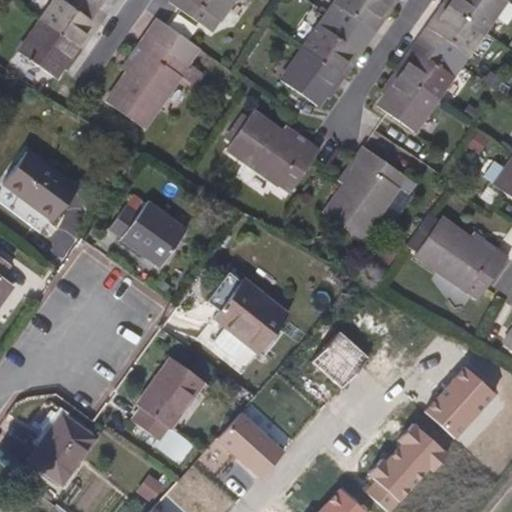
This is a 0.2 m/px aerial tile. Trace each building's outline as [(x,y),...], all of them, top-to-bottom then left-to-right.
[(73,38),(89,17),(92,20),(100,9),(87,0),(45,0),(37,12),(73,38)] [(87,0),(100,9),(106,0),(87,0)] [(224,0),(168,0),(176,5),(206,26),(218,10),(224,0)] [(375,11),(381,2),(379,0),(332,0),(335,1),(338,4),(342,6),(343,8),(340,14),(336,18),(362,37),(369,26),(366,23),(375,11)] [(479,29),(498,0),(437,0),(437,1),(440,3),(479,29)] [(479,29),(440,3),(425,24),(422,22),(414,33),(440,52),(446,43),(449,42),(463,51),(479,29)] [(72,48),(76,41),(73,38),(37,12),(28,26),(14,44),(26,53),(50,70),(54,65),(61,55),(64,51),(66,51),(68,52),(70,51),(72,48)] [(155,23),(159,17),(154,13),(152,12),(140,28),(147,33),(150,29),(155,23)] [(169,79),(181,61),(183,60),(196,43),(191,39),(178,30),(168,23),(159,17),(155,23),(150,29),(147,33),(140,28),(141,30),(133,41),(136,43),(136,45),(132,52),(123,64),(113,79),(101,95),(111,102),(123,111),(138,121),(140,120),(145,113),(155,100),(169,79)] [(354,48),(357,44),(362,37),(336,18),(329,29),(315,19),(299,41),(314,52),(335,67),(344,53),(348,48),(351,47),(354,48)] [(448,72),(434,62),(440,52),(414,33),(406,44),(410,47),(395,68),(432,94),(437,87),(448,72)] [(333,78),(338,70),(335,67),(314,52),(299,41),(290,54),(282,66),(276,74),(283,79),(295,88),(312,100),(319,89),(327,79),(330,81),(333,78)] [(409,127),(432,94),(395,68),(391,66),(383,77),(386,80),(372,101),(387,111),(409,127)] [(298,142),(287,133),(261,115),(247,105),(246,107),(234,124),(220,142),(225,146),(230,149),(244,159),(265,174),(284,187),(295,172),(314,146),(302,137),(298,142)] [(392,182),(399,172),(358,142),(351,152),(356,156),(326,197),(318,209),(338,223),(354,235),(359,229),(371,212),(380,198),(387,189),(392,182)] [(511,149),(500,166),(490,181),(504,190),(511,196),(511,149)] [(76,187),(70,183),(54,171),(35,157),(26,151),(22,155),(13,168),(3,182),(17,193),(34,205),(52,219),(54,218),(65,202),(76,187)] [(400,187),(407,177),(399,172),(392,182),(400,187)] [(396,207),(406,192),(400,187),(392,182),(387,189),(380,198),(371,212),(384,222),(396,207)] [(175,247),(186,232),(185,230),(175,223),(146,202),(145,204),(142,208),(139,212),(134,208),(126,203),(123,206),(108,227),(120,235),(134,245),(149,256),(162,265),(175,247)] [(486,248),(435,212),(408,249),(435,268),(472,293),(497,259),(501,252),(490,245),(486,248)] [(0,299),(12,282),(4,277),(2,275),(7,268),(10,262),(0,254),(0,299)] [(289,312),(272,299),(250,282),(243,277),(241,278),(231,269),(228,273),(218,285),(209,297),(211,299),(213,300),(216,302),(219,306),(220,307),(217,310),(215,313),(215,315),(223,322),(239,334),(258,349),(260,348),(277,326),(289,312)] [(369,359),(341,333),(314,363),(342,388),(369,359)] [(181,409),(194,392),(203,379),(197,375),(189,369),(182,364),(172,357),(167,363),(157,377),(145,394),(137,404),(140,406),(133,417),(133,419),(141,425),(156,435),(158,433),(164,425),(168,427),(172,421),(181,409)] [(495,394),(465,367),(425,411),(456,439),(495,394)] [(52,435),(65,416),(62,414),(61,415),(59,418),(48,431),(52,435)] [(281,452),(239,415),(216,440),(258,478),(281,452)] [(79,458),(94,437),(81,428),(65,416),(52,435),(48,431),(35,449),(28,458),(44,470),(61,482),(65,478),(79,458)] [(374,479),(363,490),(387,511),(390,511),(444,452),(414,426),(370,475),(374,479)] [(137,494),(153,504),(164,487),(148,477),(137,494)] [(363,511),(340,490),(319,511),(363,511)]
